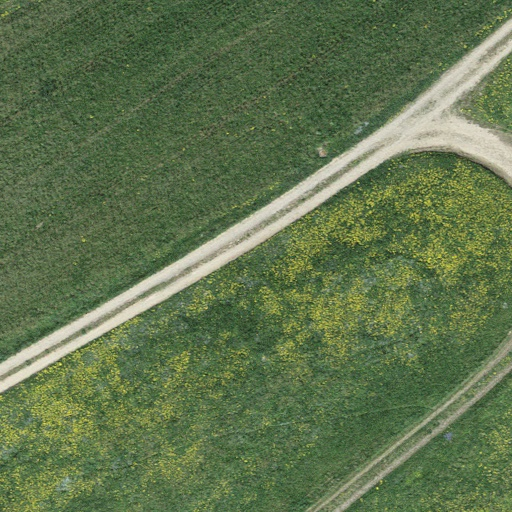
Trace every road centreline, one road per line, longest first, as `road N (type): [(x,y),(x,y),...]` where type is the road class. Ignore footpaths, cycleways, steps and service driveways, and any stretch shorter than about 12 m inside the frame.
road 1 (track): [(0,387),(429,120),(511,43)]
road 2 (track): [(511,350),(324,511)]
